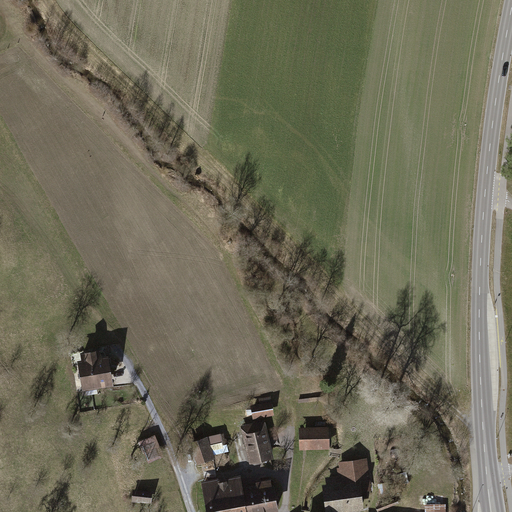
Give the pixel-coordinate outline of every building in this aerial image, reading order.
[(82,363),(86,386),(109,383),(105,359),(102,360),(100,351),(83,354),(84,363),(82,363)] [(258,403),(248,405),(251,418),(271,414),(267,396),(257,398),(258,403)] [(326,429),(301,430),(302,447),(327,446),(326,429)] [(264,431),(247,436),(252,460),(269,456),(264,431)] [(222,434),(207,439),(211,454),(226,449),(222,434)] [(154,436),(142,442),(149,458),(161,453),(154,436)] [(196,442),(192,444),(199,463),(213,458),(211,454),(207,439),(205,439),(205,437),(195,440),(196,442)] [(330,487),(325,488),(328,511),(361,506),(360,495),(370,494),(365,461),(349,462),(348,459),(340,460),(342,471),(339,472),(339,478),(329,479),(330,487)] [(241,480),(206,486),(211,511),(265,511),(276,510),(272,486),(270,487),(269,480),(258,482),(259,489),(243,492),(241,480)] [(150,493),(134,491),(133,500),(139,501),(139,500),(149,501),(150,493)] [(395,497),(374,506),(376,511),(397,502),(395,497)]
